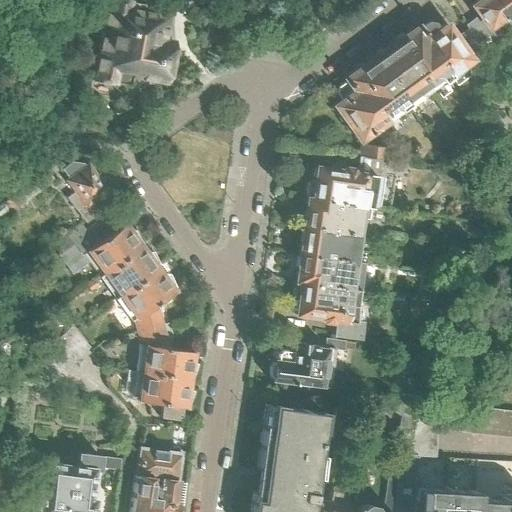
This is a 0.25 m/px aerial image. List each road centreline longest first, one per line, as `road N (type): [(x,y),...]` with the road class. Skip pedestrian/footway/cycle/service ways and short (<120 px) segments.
road 1 (residential): [(236,277),(207,269),(132,159),(137,146),(237,78),(256,77),(272,93)]
road 2 (residential): [(207,511),(236,277)]
road 3 (residential): [(236,277),(260,113),(272,93)]
road 4 (residential): [(272,93),(404,0)]
